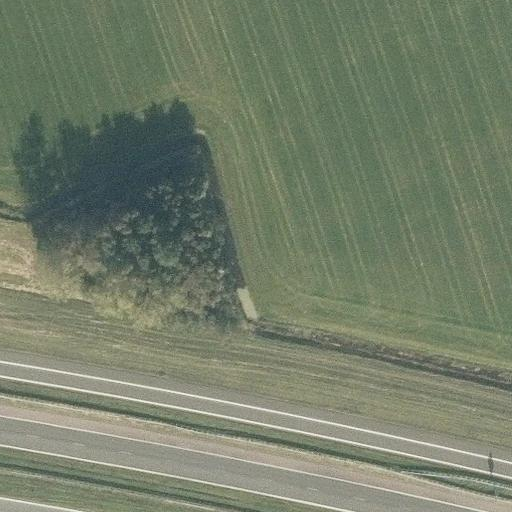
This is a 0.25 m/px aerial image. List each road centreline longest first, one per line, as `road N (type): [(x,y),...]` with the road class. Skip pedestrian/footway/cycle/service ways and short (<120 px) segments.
road 1 (motorway): [(511,469),(0,369)]
road 2 (motorway): [(418,511),(0,430)]
